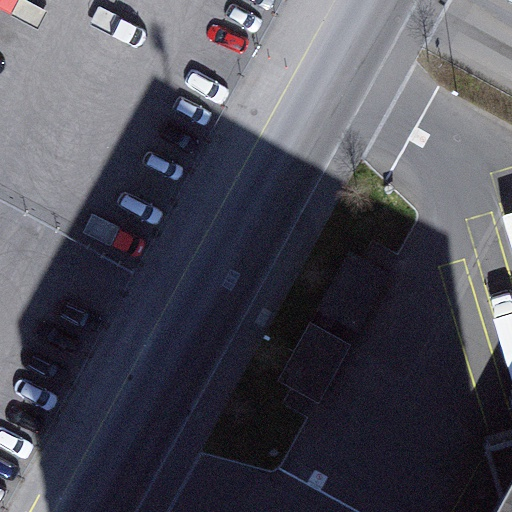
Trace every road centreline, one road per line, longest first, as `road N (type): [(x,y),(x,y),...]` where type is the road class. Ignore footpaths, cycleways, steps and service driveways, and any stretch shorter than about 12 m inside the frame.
road 1 (unclassified): [(119,455),(370,0)]
road 2 (unclassified): [(119,455),(227,511)]
